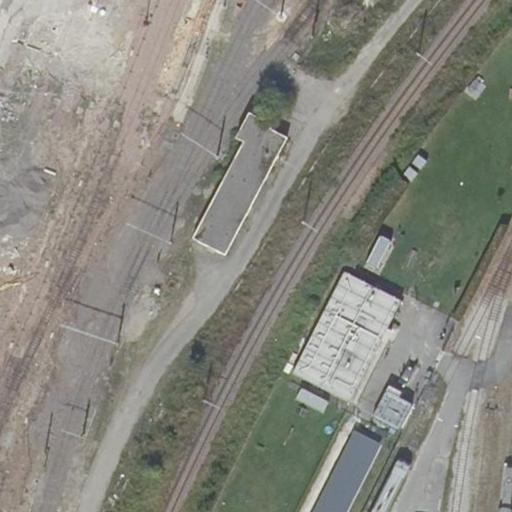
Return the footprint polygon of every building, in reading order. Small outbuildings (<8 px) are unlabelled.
[(243,143),(192,241),(226,258),(288,138),(271,129),(274,124),(250,111),(235,139),(243,143)] [(379,273),(393,244),(381,238),(367,267),(379,273)] [(440,318),(402,299),(398,297),(385,321),(357,373),(339,406),(392,434),(447,322),(440,318)] [(357,373),(385,321),(347,299),(316,350),(357,373)] [(302,389),(297,400),(324,414),(330,403),(302,389)] [(353,431),(314,511),(350,511),(383,445),(353,431)]
